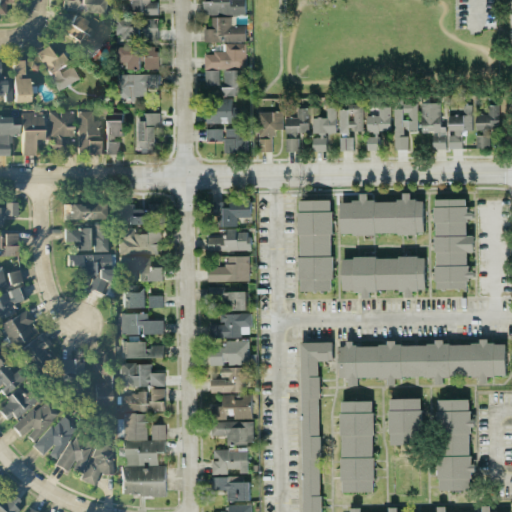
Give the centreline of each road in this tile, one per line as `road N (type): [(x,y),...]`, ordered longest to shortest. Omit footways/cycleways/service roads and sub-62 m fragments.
road 1 (residential): [(190,511),(180,0)]
road 2 (residential): [(511,171),(0,179)]
road 3 (residential): [(40,179),(45,273),(53,296),(81,326)]
road 4 (residential): [(0,447),(36,483),(102,511)]
